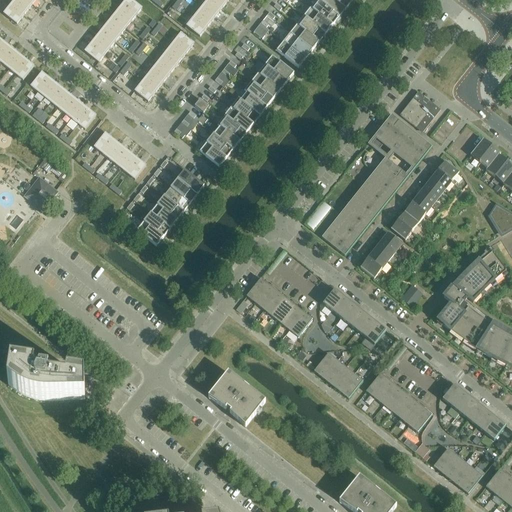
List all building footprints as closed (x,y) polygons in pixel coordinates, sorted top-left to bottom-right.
[(32,6),(24,0),(15,0),(11,5),(25,16),(32,6)] [(129,0),(127,0),(123,5),(123,6),(137,17),(142,10),(129,0)] [(223,9),(211,0),(208,0),(202,8),(215,19),(223,9)] [(230,0),(211,0),(223,9),(230,0)] [(346,10),(333,0),(322,0),(320,3),(318,1),(317,1),(339,19),(346,10)] [(353,2),(350,0),(333,0),(346,10),(353,2)] [(339,19),(317,1),(311,10),(332,27),(339,19)] [(25,16),(11,5),(4,15),(17,26),(25,16)] [(123,6),(117,12),(131,24),(137,17),(123,6)] [(215,19),(202,8),(194,18),(208,28),(215,19)] [(332,27),(311,10),(304,18),(326,36),(332,27)] [(117,12),(112,19),(126,30),(131,24),(117,12)] [(208,28),(194,18),(187,28),(200,38),(208,28)] [(326,36),(304,18),(297,27),(319,44),(326,36)] [(112,19),(107,26),(121,37),(126,30),(112,19)] [(107,26),(101,32),(115,44),(121,37),(107,26)] [(319,44),(297,27),(290,35),(312,53),(319,44)] [(265,37),(256,31),(254,34),(262,41),(265,37)] [(101,32),(96,39),(110,50),(115,44),(101,32)] [(181,35),(173,44),(173,45),(186,55),(194,45),(181,35)] [(312,53),(290,35),(284,44),(305,61),(312,53)] [(96,39),(90,46),(105,57),(110,50),(96,39)] [(305,61),(284,44),(277,52),(298,70),(305,61)] [(186,55),(173,45),(166,54),(179,65),(186,55)] [(7,46),(0,54),(0,63),(3,65),(14,51),(7,46)] [(99,64),(105,57),(90,46),(85,53),(99,64)] [(14,51),(3,65),(9,71),(20,57),(14,51)] [(179,65),(166,54),(158,64),(171,74),(179,65)] [(20,57),(9,71),(16,76),(27,62),(20,57)] [(294,76),(272,58),(265,67),(287,84),(294,76)] [(27,62),(16,76),(23,82),(34,68),(27,62)] [(171,74),(158,64),(150,73),(164,84),(171,74)] [(287,84),(265,67),(258,75),(280,93),(287,84)] [(164,84),(150,73),(143,83),(156,94),(164,84)] [(31,88),(38,94),(49,79),(42,74),(31,88)] [(280,93),(258,75),(252,84),(273,101),(280,93)] [(49,79),(38,94),(45,99),(56,85),(49,79)] [(156,94),(143,83),(135,93),(148,103),(156,94)] [(273,101),(252,84),(245,92),(267,110),(273,101)] [(56,85),(45,99),(51,104),(62,90),(56,85)] [(62,90),(51,104),(58,110),(69,96),(62,90)] [(267,110),(245,92),(244,93),(247,95),(241,102),(239,100),(238,101),(260,118),(267,110)] [(423,134),(441,112),(418,94),(400,117),(415,129),(415,128),(423,134)] [(69,96),(58,110),(65,115),(76,101),(69,96)] [(76,101),(65,115),(71,120),(83,106),(76,101)] [(209,108),(200,101),(195,108),(203,114),(206,111),(209,108)] [(260,118),(238,101),(231,109),(253,127),(260,118)] [(83,106),(71,120),(78,126),(89,112),(83,106)] [(253,127),(231,109),(225,118),(246,135),(253,127)] [(89,112),(78,126),(85,131),(96,117),(89,112)] [(188,116),(184,122),(189,126),(187,129),(191,132),(198,124),(188,116)] [(345,258),(408,178),(432,149),(392,117),(375,137),(396,153),(325,242),(345,258)] [(220,128),(240,143),(246,135),(225,118),(218,126),(220,128)] [(240,143),(220,128),(213,136),(233,152),(240,143)] [(94,149),(101,154),(112,140),(105,135),(94,149)] [(233,152),(213,136),(207,144),(205,142),(204,143),(226,160),(233,152)] [(112,140),(101,154),(108,160),(119,146),(112,140)] [(479,163),(491,148),(483,141),(470,157),(479,163)] [(226,160),(204,143),(197,152),(219,169),(226,160)] [(115,165),(126,151),(119,146),(108,160),(115,165)] [(486,172),(500,155),(491,148),(479,163),(487,170),(486,172)] [(126,151),(115,165),(121,170),(133,156),(126,151)] [(495,179),(507,163),(499,157),(501,155),(500,155),(486,172),(495,179)] [(133,156),(121,170),(128,176),(139,162),(133,156)] [(139,162),(128,176),(135,181),(146,167),(139,162)] [(459,174),(445,163),(438,171),(453,183),(459,174)] [(503,186),(511,174),(511,166),(507,163),(495,179),(503,186)] [(56,165),(51,172),(59,178),(64,171),(56,165)] [(453,183),(438,171),(432,180),(446,191),(453,183)] [(204,188),(185,172),(178,181),(197,197),(204,188)] [(511,193),(511,191),(511,174),(503,186),(511,193)] [(39,179),(31,190),(30,193),(29,195),(29,198),(29,200),(31,202),(32,204),(43,213),(58,194),(39,179)] [(446,191),(432,180),(425,188),(439,200),(446,191)] [(197,197),(178,181),(171,190),(191,205),(197,197)] [(439,200),(425,188),(418,197),(432,208),(439,200)] [(128,198),(117,190),(115,193),(125,201),(128,198)] [(191,205),(171,190),(164,198),(184,214),(191,205)] [(432,208),(418,197),(411,206),(425,217),(432,208)] [(184,214),(164,198),(157,207),(177,222),(184,214)] [(425,217),(411,206),(404,214),(418,225),(425,217)] [(177,222),(157,207),(151,215),(170,231),(177,222)] [(511,217),(496,207),(490,217),(493,223),(494,223),(502,237),(511,230),(511,217)] [(418,225),(404,214),(398,223),(412,234),(418,225)] [(170,231),(151,215),(144,223),(164,239),(170,231)] [(164,239),(144,223),(137,232),(156,248),(164,239)] [(412,234),(398,223),(391,231),(405,242),(412,234)] [(402,246),(388,235),(381,243),(395,255),(402,246)] [(395,255),(381,243),(374,252),(388,263),(395,255)] [(388,263),(374,252),(367,261),(381,272),(388,263)] [(511,338),(506,335),(493,327),(480,319),(468,309),(464,314),(459,310),(463,305),(467,299),(473,304),(480,297),(477,294),(481,291),(483,293),(490,286),(488,284),(492,280),(494,283),(502,276),(500,274),(505,270),(492,254),(479,265),(467,276),(456,288),(453,286),(444,298),(451,304),(440,319),(444,323),(444,324),(443,326),(451,333),(453,330),(458,334),(456,336),(464,343),(466,340),(471,343),(469,346),(478,352),(480,349),(485,352),(483,355),(492,360),(494,358),(499,360),(497,363),(507,368),(508,365),(511,366),(511,338)] [(381,272),(367,261),(360,269),(374,281),(381,272)] [(255,305),(270,287),(261,280),(247,298),(255,305)] [(264,312),(278,294),(270,287),(255,305),(264,312)] [(412,308),(422,295),(413,288),(403,301),(412,308)] [(331,313),(343,298),(334,291),(323,306),(331,313)] [(272,319),(287,301),(278,294),(264,312),(272,319)] [(340,319),(351,305),(343,298),(331,313),(340,319)] [(281,326),(295,308),(287,301),(272,319),(281,326)] [(348,326),(360,312),(351,305),(340,319),(348,326)] [(290,333),(304,315),(295,308),(281,326),(290,333)] [(357,333),(368,318),(360,312),(348,326),(357,333)] [(298,339),(312,321),(304,315),(290,333),(298,339)] [(365,340),(377,325),(368,318),(357,333),(365,340)] [(374,347),(386,333),(377,325),(365,340),(374,347)] [(382,356),(386,350),(381,345),(376,351),(382,356)] [(289,353),(294,357),(298,352),(293,348),(289,353)] [(322,380),(337,362),(328,355),(314,373),(322,380)] [(331,387),(345,369),(337,362),(322,380),(331,387)] [(34,377),(35,369),(11,365),(8,386),(13,390),(18,393),(24,397),(30,399),(35,401),(40,402),(45,402),(50,402),(85,402),(85,395),(85,389),(86,389),(87,382),(85,382),(84,379),(67,376),(66,383),(54,381),(54,380),(49,379),(49,376),(40,374),(40,375),(39,377),(34,377)] [(339,394),(354,376),(345,369),(331,387),(339,394)] [(228,374),(222,381),(208,399),(209,400),(218,406),(226,411),(227,410),(231,413),(230,415),(236,421),(245,428),(245,429),(266,404),(228,374)] [(349,401),(363,383),(354,376),(339,394),(349,401)] [(375,400),(389,383),(380,376),(366,394),(375,400)] [(383,407),(398,389),(389,383),(375,400),(383,407)] [(451,408),(462,394),(454,387),(442,402),(451,408)] [(392,414),(406,396),(398,389),(383,407),(392,414)] [(459,415),(471,401),(462,394),(451,408),(459,415)] [(400,421),(415,403),(406,396),(392,414),(400,421)] [(468,422),(480,407),(471,401),(459,415),(468,422)] [(409,428),(423,410),(415,403),(400,421),(409,428)] [(477,429),(488,414),(480,407),(468,422),(477,429)] [(418,435),(432,417),(423,410),(409,428),(418,435)] [(485,436),(497,421),(488,414),(477,429),(485,436)] [(494,442),(505,428),(497,421),(485,436),(494,442)] [(454,427),(449,433),(455,437),(459,431),(454,427)] [(504,437),(496,447),(502,452),(510,443),(504,437)] [(414,445),(410,450),(414,454),(415,454),(418,449),(414,445)] [(419,450),(416,454),(426,462),(429,458),(419,450)] [(442,476),(456,458),(448,451),(433,469),(442,476)] [(451,482),(465,465),(456,458),(442,476),(451,482)] [(459,489),(474,471),(465,465),(451,482),(459,489)] [(468,496),(482,478),(474,471),(459,489),(468,496)] [(494,496),(508,478),(500,471),(486,489),(494,496)] [(393,511),(397,508),(359,478),(339,504),(349,511),(350,511),(393,511)] [(503,503),(511,491),(511,480),(508,478),(494,496),(503,503)] [(511,509),(511,508),(511,491),(503,503),(511,509)]
